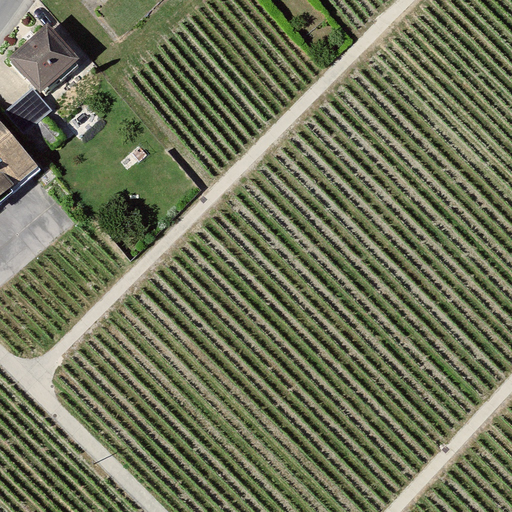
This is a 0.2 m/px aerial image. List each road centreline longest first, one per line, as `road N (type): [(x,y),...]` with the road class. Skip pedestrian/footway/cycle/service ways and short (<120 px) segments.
road 1 (track): [(409,0),(30,382)]
road 2 (track): [(159,511),(0,353)]
road 3 (track): [(511,388),(397,511)]
